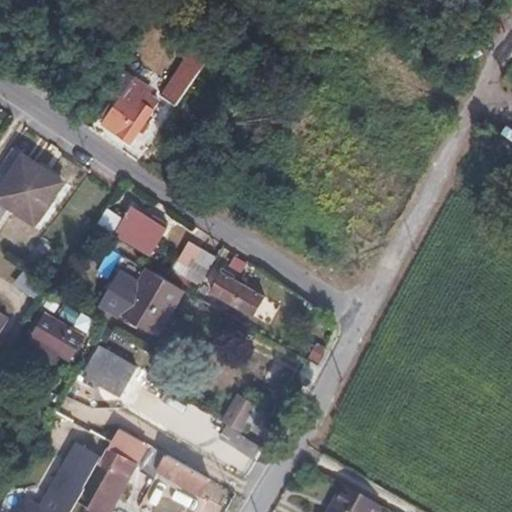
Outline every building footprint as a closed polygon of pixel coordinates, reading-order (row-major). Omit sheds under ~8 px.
[(193,82),(179,72),(165,92),(178,101),(193,82)] [(152,90),(139,79),(106,122),(131,141),(157,109),(149,103),(155,97),(150,94),(152,90)] [(0,194),(26,156),(14,148),(0,170),(0,223),(11,205),(0,197),(0,194)] [(65,181),(26,156),(0,194),(0,197),(11,205),(38,223),(65,181)] [(97,222),(116,234),(126,218),(107,205),(97,222)] [(116,234),(153,256),(169,229),(133,207),(126,218),(116,234)] [(173,268),(201,285),(219,256),(190,240),(173,268)] [(186,291),(150,269),(142,283),(124,272),(105,306),(123,317),(127,310),(162,332),(186,291)] [(270,295),(225,270),(216,288),(261,315),(270,295)] [(0,333),(10,317),(0,310),(0,333)] [(88,336),(51,312),(40,331),(32,346),(59,363),(64,353),(75,359),(88,336)] [(139,371),(101,349),(87,372),(124,395),(139,371)] [(257,438),(233,425),(227,437),(250,450),(257,438)] [(122,427),(114,441),(123,447),(127,439),(133,442),(136,435),(122,427)] [(155,446),(136,435),(133,442),(132,444),(151,455),(155,446)] [(26,511),(74,511),(88,489),(86,488),(102,457),(79,443),(45,506),(33,500),(26,511)] [(146,466),(160,476),(163,470),(171,454),(155,446),(151,455),(146,466)] [(90,508),(97,511),(109,511),(137,464),(134,462),(127,458),(110,448),(103,462),(112,468),(90,508)] [(127,458),(134,462),(138,457),(130,453),(127,458)] [(204,494),(212,478),(171,454),(163,470),(204,494)] [(383,511),(387,506),(349,484),(332,511),(383,511)]
